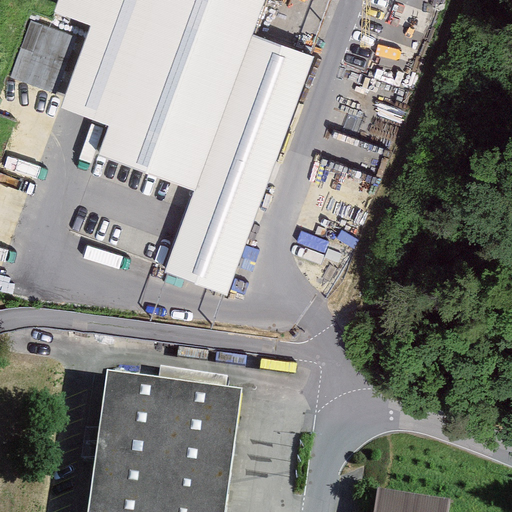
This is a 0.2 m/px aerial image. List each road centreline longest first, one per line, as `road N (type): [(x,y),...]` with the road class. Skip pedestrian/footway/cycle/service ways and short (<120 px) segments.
road 1 (unclassified): [(0,324),(22,315),(288,350),(333,376),(340,416)]
road 2 (track): [(288,350),(511,258)]
road 3 (unclassified): [(340,416),(401,410),(511,452)]
